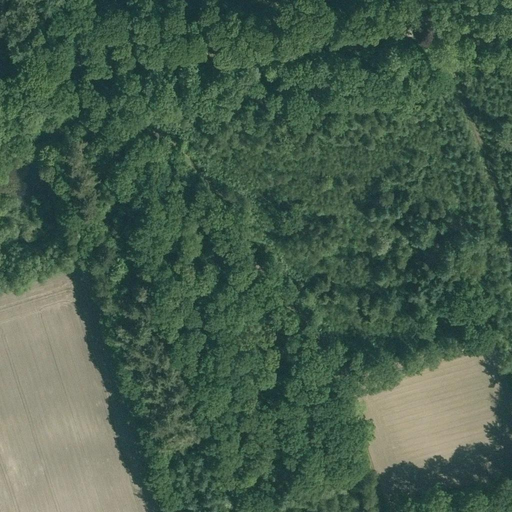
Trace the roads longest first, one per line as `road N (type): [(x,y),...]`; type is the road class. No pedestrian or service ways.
road 1 (track): [(90,61),(104,113),(174,143),(230,207),(267,278),(302,314),(337,372),(354,382),(387,511)]
road 2 (unclassified): [(0,70),(511,22)]
road 3 (track): [(451,27),(455,78),(511,259)]
